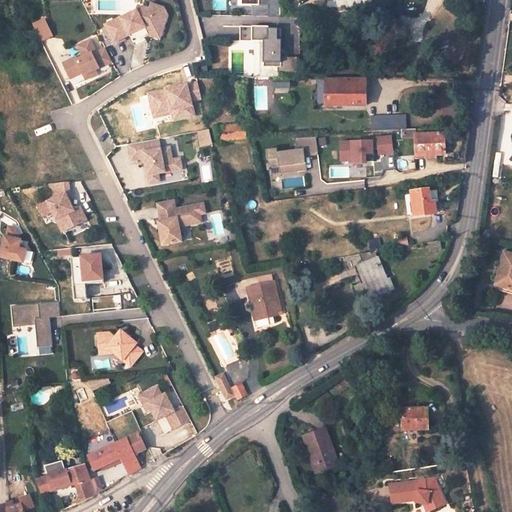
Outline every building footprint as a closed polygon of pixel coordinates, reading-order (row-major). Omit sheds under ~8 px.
[(242,0),(242,7),(252,7),(252,18),(282,18),(281,0),(242,0)] [(150,29),(147,36),(158,40),(170,13),(153,6),(150,11),(164,17),(158,32),(150,29)] [(132,43),(147,36),(150,29),(158,32),(164,17),(150,11),(140,7),(138,11),(123,19),(122,18),(106,26),(114,42),(128,36),(132,43)] [(43,42),(56,36),(48,17),(34,23),(43,42)] [(298,75),(298,59),(282,59),(282,42),(278,42),(278,31),(269,31),(269,28),(241,28),(241,43),(255,43),(264,43),(264,79),(277,79),(279,79),(279,74),(298,75)] [(77,58),(64,64),(71,79),(83,73),(86,80),(94,76),(92,72),(96,70),(112,62),(106,49),(97,53),(91,41),(79,47),(84,58),(78,61),(77,58)] [(367,103),(368,79),(328,78),(328,103),(367,103)] [(172,115),(174,122),(199,116),(195,102),(204,99),(199,79),(148,93),(155,119),(172,115)] [(373,118),(374,133),(383,132),(397,132),(396,117),(373,118)] [(396,117),(397,132),(408,131),(407,117),(396,117)] [(219,130),(221,144),(247,142),(246,128),(219,130)] [(416,138),(417,161),(446,160),(446,137),(423,138),(423,131),(409,131),(409,139),(416,138)] [(209,132),(199,133),(201,147),(213,145),(209,132)] [(306,152),(307,156),(320,154),(317,135),(296,137),(298,148),(305,147),(305,152),(306,152)] [(379,139),(379,143),(343,144),(343,163),(354,162),(354,165),(367,165),(367,163),(375,163),(375,154),(374,154),(374,151),(380,151),(381,156),(395,154),(393,138),(379,139)] [(170,148),(161,150),(159,140),(128,145),(131,161),(142,159),(145,158),(146,163),(149,184),(160,182),(158,174),(174,172),(172,161),(170,148)] [(279,147),(268,149),(270,161),(270,164),(281,163),(281,165),(298,163),(299,170),(308,169),(307,160),(307,156),(306,152),(305,152),(305,147),(298,148),(279,151),(279,147)] [(172,161),(174,172),(182,170),(180,160),(172,161)] [(298,163),(281,165),(282,173),(299,170),(298,163)] [(45,221),(51,218),(57,221),(61,229),(78,220),(76,217),(83,214),(79,204),(72,207),(64,190),(36,204),(45,221)] [(429,193),(412,196),(415,219),(436,217),(436,214),(457,211),(460,201),(437,205),(436,203),(431,204),(429,193)] [(189,225),(188,217),(199,215),(205,214),(203,205),(176,209),(174,201),(158,204),(161,221),(158,221),(162,245),(181,242),(178,227),(189,225)] [(201,223),(199,215),(188,217),(189,225),(201,223)] [(19,237),(3,233),(0,247),(0,254),(21,259),(24,247),(17,245),(19,237)] [(101,280),(98,252),(69,255),(73,297),(85,296),(84,282),(101,280)] [(511,256),(505,255),(495,290),(511,294),(511,256)] [(365,286),(370,285),(377,301),(400,292),(394,276),(389,279),(381,259),(357,267),(365,286)] [(271,273),(259,278),(261,284),(274,279),(271,273)] [(274,283),(249,288),(256,319),(282,314),(274,283)] [(118,296),(94,298),(94,309),(119,308),(118,296)] [(49,346),(45,318),(56,316),(53,301),(7,308),(10,329),(32,326),(35,348),(49,346)] [(258,327),(274,324),(272,318),(257,322),(258,327)] [(128,363),(140,349),(132,342),(134,340),(119,328),(113,335),(107,330),(96,331),(97,345),(105,345),(112,350),(128,363)] [(249,393),(244,382),(234,386),(240,397),(249,393)] [(155,418),(164,413),(171,426),(189,417),(181,403),(172,408),(163,391),(159,393),(155,384),(141,392),(150,409),(155,418)] [(150,409),(141,392),(137,394),(146,411),(150,409)] [(424,409),(399,412),(401,431),(426,429),(424,409)] [(322,428),(300,434),(306,454),(310,453),(316,470),(334,465),(322,428)] [(136,436),(89,459),(96,474),(119,463),(126,477),(139,469),(133,456),(143,450),(136,436)] [(310,453),(306,454),(311,472),(316,470),(310,453)] [(80,501),(93,495),(89,481),(83,464),(65,471),(61,462),(44,468),(48,477),(36,482),(41,496),(53,492),(52,489),(70,484),(71,487),(75,486),(80,501)] [(435,480),(389,486),(392,504),(415,501),(415,503),(424,505),(424,511),(427,511),(443,506),(435,480)] [(70,484),(52,489),(53,492),(71,487),(70,484)] [(23,511),(23,510),(21,505),(30,502),(29,496),(19,499),(20,502),(8,506),(8,511),(23,511)] [(23,510),(33,507),(30,502),(21,505),(23,510)]
